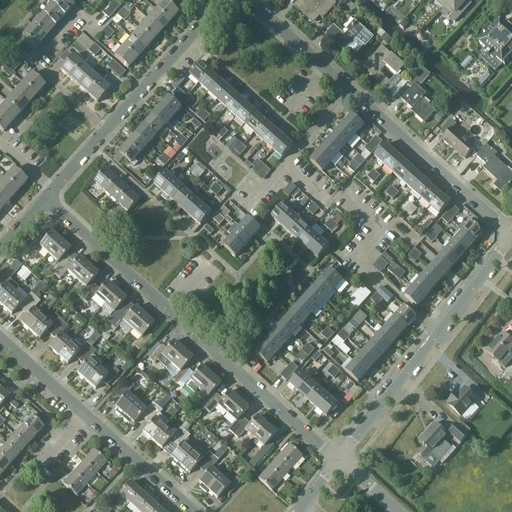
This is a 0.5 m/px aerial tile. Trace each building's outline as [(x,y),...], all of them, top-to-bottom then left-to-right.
[(72,4),(67,0),(57,0),(52,6),(62,15),(72,4)] [(117,9),(120,5),(113,0),(110,3),(117,9)] [(322,20),(336,5),(331,0),(298,0),(293,6),(300,12),(312,22),(317,16),(322,20)] [(433,0),(443,9),(450,0),(433,0)] [(450,0),(443,9),(452,17),(452,16),(457,20),(472,4),(467,0),(450,0)] [(164,1),(155,11),(169,23),(178,14),(164,1)] [(117,9),(110,3),(102,13),(108,19),(117,9)] [(62,15),(52,6),(43,16),(53,25),(62,15)] [(130,14),(123,8),(119,12),(127,18),(130,14)] [(169,23),(155,11),(147,20),(161,32),(169,23)] [(127,18),(119,12),(117,15),(124,21),(127,18)] [(53,25),(43,16),(33,27),(43,36),(53,25)] [(161,32),(147,20),(139,29),(153,42),(161,32)] [(373,38),(356,23),(354,20),(346,29),(348,32),(344,36),(333,26),(325,36),(344,53),(356,40),(365,48),(373,38)] [(487,50),(485,53),(480,58),(495,72),(502,64),(511,53),(511,29),(509,26),(507,28),(499,22),(493,29),(489,26),(485,31),(488,34),(479,44),(487,50)] [(103,30),(110,37),(114,33),(106,26),(103,30)] [(43,36),(33,27),(24,38),(34,47),(43,36)] [(153,42),(139,29),(131,38),(144,51),(153,42)] [(103,30),(100,33),(107,40),(110,37),(103,30)] [(144,51),(131,38),(122,47),(136,60),(144,51)] [(91,54),(98,47),(94,43),(87,50),(91,54)] [(94,57),(101,50),(98,47),(91,54),(94,57)] [(128,69),(136,60),(122,47),(114,57),(128,69)] [(369,75),(383,87),(391,95),(404,80),(397,74),(404,66),(391,54),(390,55),(381,47),(363,67),(371,74),(369,75)] [(60,70),(69,79),(82,65),(72,56),(60,70)] [(469,57),(461,66),(464,69),(473,60),(469,57)] [(12,73),(20,64),(14,58),(5,68),(12,73)] [(110,70),(116,63),(112,60),(106,66),(110,70)] [(119,78),(125,72),(116,63),(110,70),(119,78)] [(200,64),(189,76),(198,84),(209,72),(200,64)] [(82,65),(69,79),(78,87),(91,73),(82,65)] [(12,73),(5,68),(2,71),(9,77),(12,73)] [(422,68),(407,85),(411,89),(415,85),(419,88),(430,76),(422,68)] [(218,81),(209,72),(198,84),(208,93),(218,81)] [(91,73),(78,87),(87,95),(100,81),(91,73)] [(486,73),(478,82),(482,85),(490,76),(486,73)] [(31,74),(22,83),(36,96),(45,86),(31,74)] [(100,81),(87,95),(97,104),(110,90),(100,81)] [(228,89),(218,81),(208,93),(217,101),(228,89)] [(22,83),(14,92),(28,105),(36,96),(22,83)] [(424,124),(435,112),(422,99),(426,95),(419,88),(415,85),(411,89),(401,100),(416,114),(414,116),(424,124)] [(182,103),(187,97),(178,88),(172,94),(182,103)] [(237,97),(228,89),(217,101),(226,109),(237,97)] [(14,92),(6,102),(20,114),(28,105),(14,92)] [(182,103),(185,106),(191,100),(187,97),(182,103)] [(246,106),(237,97),(226,109),(235,118),(246,106)] [(181,109),(169,98),(161,108),(173,118),(181,109)] [(6,102),(0,107),(0,113),(11,124),(20,114),(6,102)] [(255,114),(246,106),(235,118),(244,126),(255,114)] [(173,118),(161,108),(152,117),(164,127),(173,118)] [(200,120),(206,112),(203,109),(196,116),(200,120)] [(200,120),(203,123),(210,115),(206,112),(200,120)] [(0,130),(3,133),(11,124),(0,113),(0,130)] [(264,122),(255,114),(244,126),(254,134),(264,122)] [(344,125),(356,135),(362,141),(365,137),(359,131),(364,126),(352,115),(344,125)] [(164,127),(152,117),(144,126),(156,137),(156,136),(160,139),(168,130),(164,127)] [(191,123),(198,129),(201,126),(194,119),(191,123)] [(463,160),(473,149),(452,129),(455,125),(450,120),(439,132),(444,137),(441,140),(463,160)] [(274,130),(264,122),(254,134),(263,142),(274,130)] [(356,135),(344,125),(335,134),(347,145),(350,147),(353,143),(351,141),(356,135)] [(156,137),(144,126),(136,135),(148,146),(156,137)] [(219,136),(225,129),(221,126),(215,133),(219,136)] [(222,139),(228,132),(225,129),(219,136),(222,139)] [(272,151),(283,139),(274,130),(263,142),(261,145),(265,148),(267,146),(272,151)] [(177,139),(184,145),(188,141),(181,134),(177,139)] [(347,145),(335,134),(327,143),(339,154),(341,156),(345,152),(342,150),(347,145)] [(148,146),(136,135),(128,144),(140,155),(148,146)] [(382,142),(378,138),(376,136),(367,146),(374,151),(382,142)] [(174,142),(181,148),(184,145),(177,139),(174,142)] [(292,147),(283,139),(272,151),(282,159),(292,147)] [(237,153),(243,146),(240,142),(233,149),(237,153)] [(339,154),(327,143),(319,152),(331,163),(339,154)] [(140,155),(128,144),(119,154),(131,165),(132,164),(134,167),(138,163),(135,160),(140,155)] [(395,153),(385,144),(374,156),(384,165),(395,153)] [(488,145),(479,155),(482,157),(491,148),(488,145)] [(240,156),(247,148),(243,146),(237,153),(240,156)] [(374,151),(367,146),(364,149),(370,155),(374,151)] [(186,148),(176,160),(179,163),(190,152),(186,148)] [(497,182),(495,184),(494,186),(501,192),(504,189),(505,189),(511,180),(511,174),(493,158),(496,154),(491,149),(481,161),(486,166),(483,169),(497,182)] [(331,163),(319,152),(310,162),(322,173),(331,163)] [(160,157),(167,163),(171,159),(164,153),(160,157)] [(404,161),(395,153),(384,165),(393,173),(404,161)] [(157,160),(165,167),(167,163),(160,157),(157,160)] [(255,169),(261,163),(257,159),(251,166),(255,169)] [(350,164),(357,170),(360,166),(353,160),(350,164)] [(413,169),(404,161),(393,173),(402,181),(413,169)] [(195,177),(204,167),(200,163),(191,174),(195,177)] [(255,169),(256,170),(265,178),(271,171),(261,163),(255,169)] [(347,167),(354,173),(357,170),(350,164),(347,167)] [(198,180),(207,170),(204,167),(195,177),(198,180)] [(371,179),(378,172),(374,168),(368,176),(371,179)] [(106,169),(94,182),(105,192),(117,179),(106,169)] [(413,169),(402,181),(401,183),(405,187),(406,185),(412,190),(422,178),(413,169)] [(13,170),(5,179),(18,191),(27,182),(13,170)] [(144,175),(151,182),(154,178),(147,172),(144,175)] [(375,182),(381,175),(378,172),(371,179),(375,182)] [(164,173),(154,185),(163,194),(174,182),(164,173)] [(422,178),(412,190),(421,198),(432,186),(422,178)] [(5,179),(0,184),(0,191),(10,201),(18,191),(5,179)] [(117,179),(105,192),(116,202),(128,189),(117,179)] [(336,179),(333,182),(340,189),(344,185),(336,179)] [(174,182),(163,194),(172,202),(183,190),(174,182)] [(213,194),(220,186),(216,183),(209,190),(213,194)] [(222,183),(213,194),(216,197),(226,186),(222,183)] [(290,196),(296,188),(291,184),(283,193),(288,198),(290,196)] [(390,195),(396,188),(393,185),(386,192),(390,195)] [(432,186),(421,198),(430,206),(441,194),(432,186)] [(296,188),(290,196),(294,199),(300,192),(296,188)] [(393,199),(400,191),(396,188),(390,195),(393,199)] [(128,189),(116,202),(127,213),(139,199),(128,189)] [(183,190),(172,202),(182,210),(192,198),(196,195),(191,191),(188,194),(183,190)] [(0,191),(0,208),(2,210),(10,201),(0,191)] [(441,194),(430,206),(439,215),(450,203),(441,194)] [(309,200),(306,197),(295,209),(299,212),(309,200)] [(192,198),(182,210),(191,218),(202,206),(192,198)] [(309,213),(315,205),(312,202),(305,209),(309,213)] [(408,212),(415,205),(411,202),(405,209),(408,212)] [(271,218),(281,226),(292,214),(282,205),(271,218)] [(313,216),(319,209),(315,205),(309,213),(313,216)] [(412,215),(418,208),(415,205),(408,212),(412,215)] [(460,211),(458,210),(453,205),(444,215),(451,221),(460,211)] [(202,206),(191,218),(200,227),(211,215),(202,206)] [(223,206),(217,213),(224,220),(230,213),(223,206)] [(292,214),(281,226),(290,234),(301,222),(292,214)] [(451,221),(444,215),(441,219),(448,225),(451,221)] [(237,225),(240,228),(252,239),(261,229),(245,216),(237,225)] [(427,229),(434,222),(430,218),(423,225),(427,229)] [(334,222),(331,219),(330,219),(324,226),(327,229),(334,222)] [(465,224),(467,226),(463,231),(475,242),(483,233),(469,220),(465,224)] [(301,222),(290,234),(299,242),(310,230),(301,222)] [(331,232),(337,225),(334,222),(327,229),(331,232)] [(207,225),(203,229),(210,235),(214,231),(207,225)] [(240,228),(232,237),(244,248),(252,239),(240,228)] [(310,230),(299,242),(308,251),(319,238),(310,230)] [(428,233),(435,240),(438,236),(431,230),(428,233)] [(463,231),(455,241),(467,252),(475,242),(463,231)] [(44,241),(39,237),(27,251),(32,255),(34,252),(36,254),(41,249),(48,256),(61,242),(51,233),(44,241)] [(428,233),(425,237),(432,243),(435,240),(428,233)] [(232,237),(223,246),(235,257),(244,248),(232,237)] [(319,238),(308,251),(317,259),(328,247),(319,238)] [(448,242),(451,245),(446,250),(458,261),(467,252),(455,241),(451,238),(448,242)] [(70,250),(61,242),(48,256),(57,264),(50,271),(55,276),(68,262),(63,258),(70,250)] [(422,255),(414,248),(411,252),(419,258),(422,255)] [(446,250),(438,259),(450,270),(458,261),(446,250)] [(419,258),(411,252),(408,256),(415,262),(419,258)] [(405,273),(398,267),(392,262),(393,261),(384,253),(380,257),(391,267),(395,270),(402,277),(405,273)] [(380,275),(389,265),(380,257),(372,267),(380,274),(380,275)] [(72,266),(68,262),(55,276),(60,280),(66,272),(76,281),(88,267),(79,258),(72,266)] [(438,259),(430,268),(442,279),(450,270),(438,259)] [(17,273),(25,280),(32,272),(25,265),(17,273)] [(98,275),(88,267),(76,281),(85,289),(78,297),(83,301),(95,287),(91,283),(98,275)] [(395,270),(391,267),(387,270),(392,274),(399,280),(402,277),(395,270)] [(430,268),(422,278),(434,288),(442,279),(430,268)] [(329,270),(320,280),(333,291),(341,282),(329,270)] [(8,273),(0,281),(0,305),(2,307),(19,288),(9,280),(12,277),(8,273)] [(422,278),(413,287),(425,298),(434,288),(422,278)] [(333,291),(320,280),(312,289),(325,300),(333,291)] [(19,288),(2,307),(11,315),(18,308),(23,312),(35,298),(35,297),(45,286),(39,281),(36,284),(38,286),(28,296),(19,288)] [(100,291),(95,287),(83,301),(87,305),(94,297),(104,306),(116,292),(107,283),(100,291)] [(380,303),(384,299),(388,303),(393,297),(382,287),(376,292),(373,296),(380,303)] [(413,287),(405,296),(417,307),(425,298),(413,287)] [(325,300),(312,289),(304,298),(316,310),(325,300)] [(125,300),(116,292),(104,306),(113,314),(106,322),(111,326),(123,312),(118,308),(125,300)] [(361,304),(364,300),(357,294),(354,298),(361,304)] [(380,303),(373,296),(370,299),(377,306),(380,303)] [(35,298),(23,312),(27,316),(20,323),(30,332),(42,318),(33,310),(40,302),(35,298)] [(316,310),(304,298),(295,308),(308,319),(310,321),(314,317),(311,315),(316,310)] [(398,308),(400,311),(396,316),(408,327),(416,318),(404,307),(401,305),(398,308)] [(308,319),(295,308),(287,317),(300,328),(308,319)] [(127,316),(123,312),(111,326),(115,330),(122,323),(131,331),(143,317),(134,309),(127,316)] [(340,313),(348,319),(351,316),(343,309),(340,313)] [(364,321),(367,317),(360,311),(357,314),(364,321)] [(337,316),(344,323),(348,319),(340,313),(337,316)] [(364,321),(357,314),(354,318),(361,324),(364,321)] [(396,316),(387,325),(399,336),(408,327),(396,316)] [(153,326),(143,317),(131,331),(141,339),(134,347),(138,351),(151,337),(146,333),(153,326)] [(300,328),(287,317),(279,326),(291,337),(300,328)] [(52,326),(42,318),(30,332),(39,340),(46,333),(50,337),(63,323),(58,319),(52,326)] [(63,323),(50,337),(55,341),(48,349),(57,357),(70,343),(61,335),(68,327),(63,323)] [(387,325),(379,335),(391,346),(399,336),(387,325)] [(291,337),(279,326),(271,335),(283,346),(291,337)] [(324,331),(331,338),(334,334),(327,328),(324,331)] [(340,333),(347,339),(350,336),(343,329),(340,333)] [(321,335),(325,338),(317,347),(320,350),(331,338),(324,331),(321,335)] [(372,335),(376,338),(371,344),(383,355),(391,346),(379,335),(375,331),(372,335)] [(340,333),(337,336),(344,343),(347,339),(340,333)] [(486,351),(499,363),(508,353),(511,356),(511,354),(511,337),(510,340),(503,333),(486,351)] [(105,344),(107,338),(101,335),(98,342),(105,344)] [(283,346),(271,335),(262,344),(275,356),(283,346)] [(78,362),(91,348),(86,344),(83,347),(75,339),(70,343),(57,357),(67,365),(73,358),(78,362)] [(166,350),(161,346),(149,360),(154,364),(160,357),(170,365),(182,351),(173,343),(166,350)] [(304,347),(311,353),(315,350),(307,343),(304,347)] [(275,356),(262,344),(254,354),(266,365),(275,356)] [(371,344),(362,353),(375,364),(383,355),(371,344)] [(301,351),(308,357),(311,353),(304,347),(301,351)] [(91,348),(78,362),(83,366),(76,374),(85,382),(98,368),(89,360),(96,352),(91,348)] [(326,348),(323,352),(330,358),(334,354),(326,348)] [(192,360),(182,351),(170,365),(179,374),(173,381),(177,385),(189,372),(185,368),(192,360)] [(318,352),(317,353),(311,359),(315,362),(321,355),(318,352)] [(362,353),(354,362),(366,373),(375,364),(362,353)] [(294,373),(298,368),(292,362),(287,367),(294,373)] [(358,383),(366,373),(354,362),(345,372),(358,383)] [(330,376),(337,369),(333,365),(327,373),(330,376)] [(294,373),(287,367),(280,376),(286,381),(294,373)] [(107,376),(98,368),(85,382),(95,391),(102,383),(106,387),(119,373),(114,369),(107,376)] [(197,390),(210,376),(201,368),(194,376),(189,372),(177,385),(182,389),(185,386),(194,394),(197,390)] [(334,379),(340,372),(337,369),(330,376),(334,379)] [(289,385),(298,394),(309,381),(300,373),(289,385)] [(220,385),(210,376),(197,390),(207,399),(200,406),(205,410),(217,396),(213,393),(220,385)] [(309,381),(298,394),(307,402),(318,390),(309,381)] [(349,392),(354,396),(359,390),(355,386),(355,385),(351,382),(345,389),(349,393),(349,392)] [(136,403),(127,394),(133,387),(129,383),(116,397),(121,401),(115,407),(117,410),(115,412),(122,418),(136,403)] [(478,392),(486,398),(491,393),(483,386),(478,392)] [(0,407),(9,398),(0,389),(0,407)] [(465,389),(456,398),(454,397),(447,403),(449,405),(448,406),(460,417),(476,400),(465,389)] [(318,390),(307,402),(316,410),(327,398),(318,390)] [(222,401),(217,396),(205,410),(209,415),(216,407),(225,415),(238,401),(228,393),(222,401)] [(327,398),(316,410),(326,419),(337,406),(327,398)] [(19,406),(12,399),(8,403),(16,409),(19,406)] [(238,401),(225,415),(235,424),(228,431),(232,435),(245,421),(241,418),(247,410),(238,401)] [(144,422),(157,408),(152,404),(145,411),(136,403),(122,418),(128,424),(130,422),(134,424),(140,418),(144,422)] [(157,408),(144,422),(149,426),(142,433),(152,442),(164,428),(154,419),(161,412),(157,408)] [(24,418),(28,421),(22,427),(34,438),(43,429),(36,423),(41,418),(32,409),(28,414),(24,418)] [(250,426),(245,421),(232,435),(237,440),(244,432),(253,440),(265,426),(256,418),(250,426)] [(431,453),(440,461),(438,463),(442,466),(455,450),(452,447),(451,449),(442,441),(447,435),(434,424),(418,442),(424,447),(417,455),(424,461),(431,453)] [(468,435),(456,425),(448,433),(460,444),(468,435)] [(265,426),(253,440),(263,449),(248,466),(252,470),(273,447),(268,443),(275,435),(265,426)] [(22,427),(14,437),(26,448),(34,438),(22,427)] [(173,436),(164,428),(152,442),(161,450),(167,442),(172,447),(184,433),(180,429),(173,436)] [(205,449),(216,436),(210,432),(198,446),(206,453),(208,451),(205,449)] [(191,453),(187,449),(189,447),(188,441),(187,440),(189,437),(184,433),(172,447),(176,450),(170,457),(173,460),(171,462),(178,468),(191,453)] [(14,437),(6,446),(18,457),(26,448),(14,437)] [(6,446),(0,452),(0,457),(10,466),(18,457),(6,446)] [(288,446),(278,457),(292,469),(302,458),(288,446)] [(93,451),(83,463),(96,475),(106,463),(93,451)] [(200,472),(212,458),(208,454),(201,461),(191,453),(178,468),(184,474),(186,471),(189,474),(195,467),(200,472)] [(0,457),(0,473),(1,475),(10,466),(0,457)] [(278,457),(268,468),(282,480),(292,469),(278,457)] [(219,478),(210,469),(217,462),(212,458),(200,472),(204,476),(198,482),(201,485),(199,487),(206,493),(208,491),(219,478)] [(96,475),(83,463),(73,474),(86,486),(96,475)] [(271,491),(282,480),(268,468),(258,479),(271,491)] [(86,486),(73,474),(62,485),(76,497),(86,486)] [(228,497),(240,483),(236,479),(229,486),(219,478),(208,491),(217,499),(223,492),(228,497)] [(399,484),(404,488),(408,483),(403,479),(399,484)] [(139,492),(129,484),(119,496),(128,504),(139,492)] [(137,511),(148,501),(139,492),(128,504),(136,511),(137,511)] [(148,501),(137,511),(154,511),(157,509),(148,501)]
